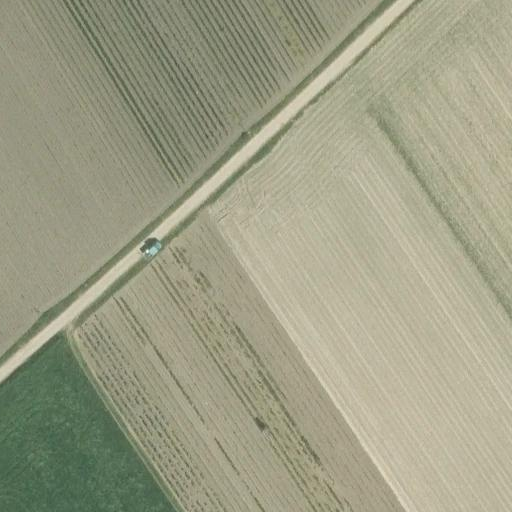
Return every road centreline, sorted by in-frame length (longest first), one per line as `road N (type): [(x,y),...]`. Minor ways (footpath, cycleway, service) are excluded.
road 1 (track): [(409,0),(0,364)]
road 2 (track): [(180,511),(50,317)]
